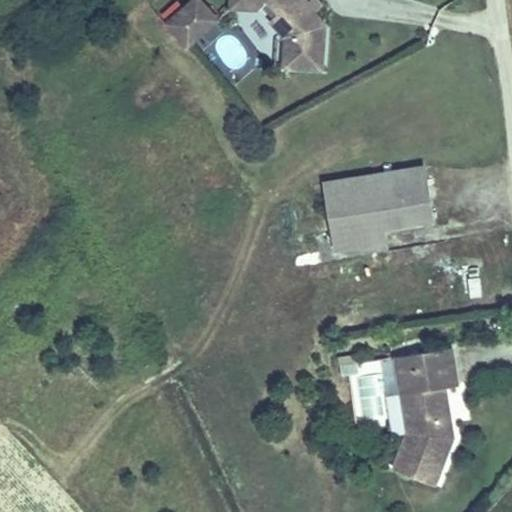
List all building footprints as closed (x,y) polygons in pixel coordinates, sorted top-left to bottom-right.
[(175,0),(172,4),(183,15),(198,0),(175,0)] [(198,0),(183,15),(194,26),(219,0),(198,0)] [(278,0),(290,12),(288,39),(327,41),(329,0),(278,0)] [(217,44),(227,68),(246,60),(235,36),(217,44)] [(421,168),(322,188),(330,230),(429,209),(421,168)] [(447,376),(459,373),(452,336),(410,344),(415,369),(400,372),(410,422),(397,459),(440,474),(457,426),(447,376)] [(410,344),(395,347),(400,372),(415,369),(410,344)]
